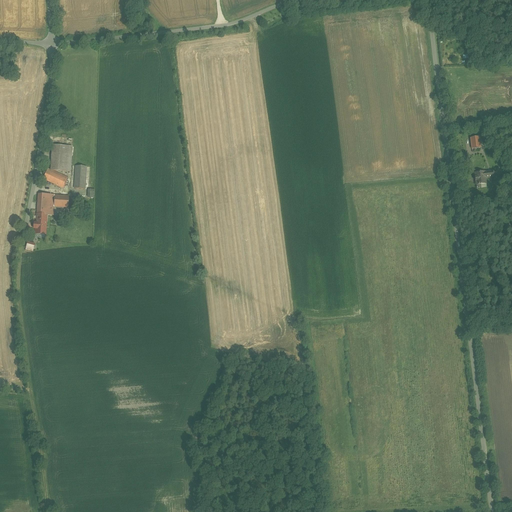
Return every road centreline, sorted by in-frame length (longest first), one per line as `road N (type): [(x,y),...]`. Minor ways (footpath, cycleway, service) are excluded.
road 1 (unclassified): [(493,511),(430,0)]
road 2 (unclassified): [(0,41),(222,27),(349,0)]
road 3 (track): [(47,511),(18,298),(23,236)]
